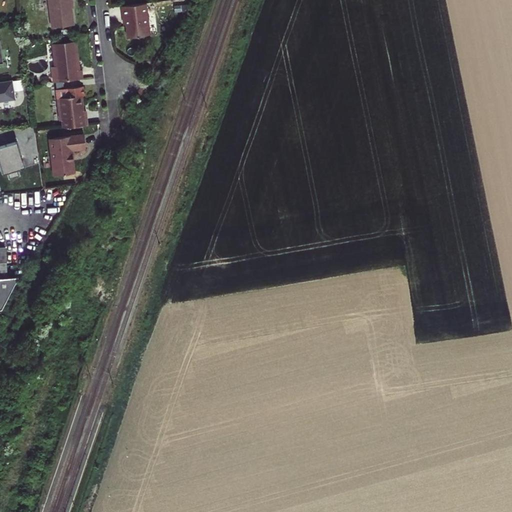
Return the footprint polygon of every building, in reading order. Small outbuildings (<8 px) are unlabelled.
[(48,0),(52,27),(74,25),(72,11),(70,0),(48,0)] [(123,18),(125,18),(127,38),(150,35),(146,3),(121,6),(122,12),(123,18)] [(52,66),(54,82),(82,79),(81,70),(79,70),(77,56),(76,41),(53,44),(55,66),(52,66)] [(0,101),(14,99),(11,82),(0,83),(0,101)] [(62,120),(63,128),(88,125),(86,110),(84,111),(83,103),(82,95),(57,98),(60,121),(62,120)] [(85,142),(84,134),(49,138),(54,176),(75,173),(72,150),(86,149),(85,142)] [(24,169),(16,142),(0,147),(0,163),(4,175),(8,174),(10,180),(19,177),(17,171),(24,169)] [(0,312),(19,276),(6,277),(6,276),(0,276),(0,312)]
